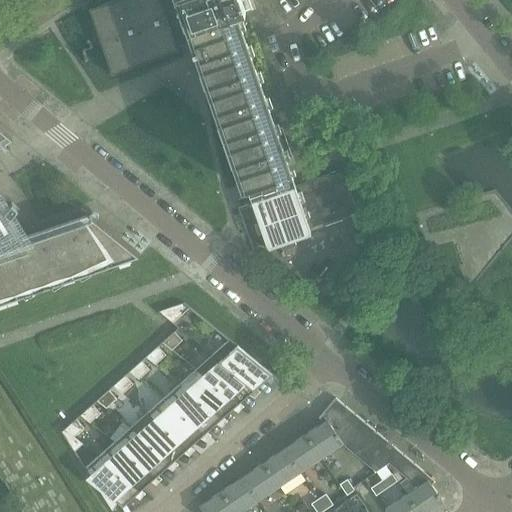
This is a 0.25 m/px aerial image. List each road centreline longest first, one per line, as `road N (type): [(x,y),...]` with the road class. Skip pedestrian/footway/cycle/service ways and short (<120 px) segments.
road 1 (residential): [(328,361),(0,82)]
road 2 (residential): [(162,511),(328,361)]
road 3 (residential): [(487,496),(328,361)]
